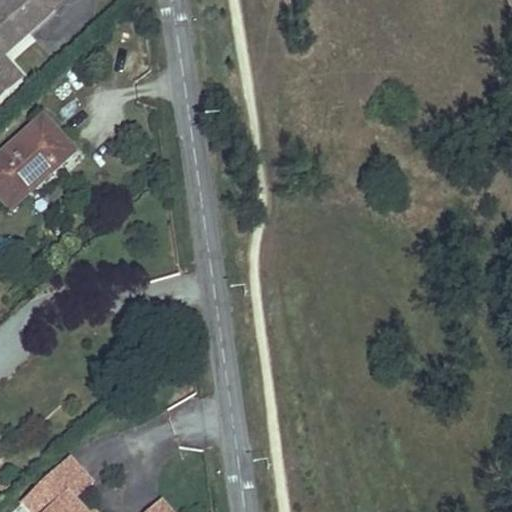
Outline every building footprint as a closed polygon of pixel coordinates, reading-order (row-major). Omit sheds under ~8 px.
[(51,15),(37,0),(2,0),(0,2),(0,99),(7,93),(20,80),(8,66),(4,70),(0,66),(0,60),(2,59),(51,15)] [(37,0),(51,15),(62,5),(57,0),(37,0)] [(0,60),(0,66),(4,70),(8,66),(2,59),(0,60)] [(50,138),(58,131),(46,117),(0,158),(0,197),(11,211),(60,167),(51,158),(60,150),(50,138)] [(50,138),(60,150),(77,152),(58,131),(50,138)] [(51,158),(60,167),(77,152),(60,150),(51,158)] [(94,487),(70,461),(51,479),(75,505),(94,487)] [(80,511),(75,505),(51,479),(24,504),(30,511),(80,511)]
